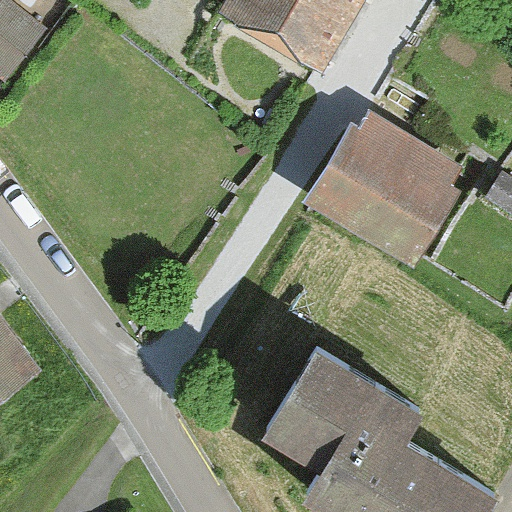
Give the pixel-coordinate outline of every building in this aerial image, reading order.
[(0,0),(0,72),(2,74),(39,27),(3,0),(0,0)] [(228,0),(225,6),(319,63),(356,0),(228,0)] [(467,167),(361,107),(309,198),(415,258),(467,167)] [(0,395),(32,371),(0,330),(0,395)] [(426,407),(313,343),(263,431),(319,463),(302,493),(334,511),(485,511),(496,492),(407,441),(426,407)]
